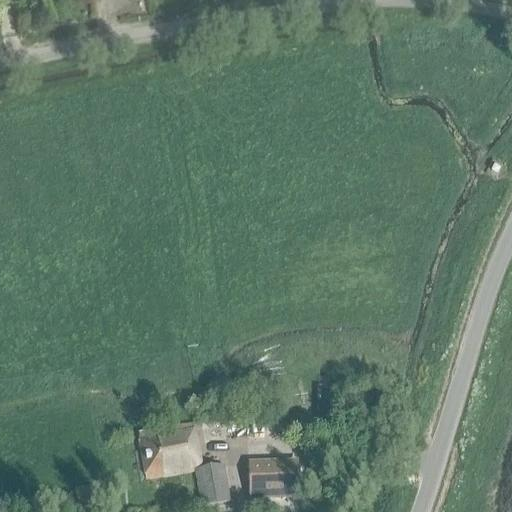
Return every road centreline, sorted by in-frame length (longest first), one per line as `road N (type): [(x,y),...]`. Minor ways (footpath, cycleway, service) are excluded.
road 1 (unclassified): [(0,67),(358,0)]
road 2 (unclassified): [(421,511),(469,341),(511,226)]
road 3 (unclassified): [(367,0),(511,20)]
